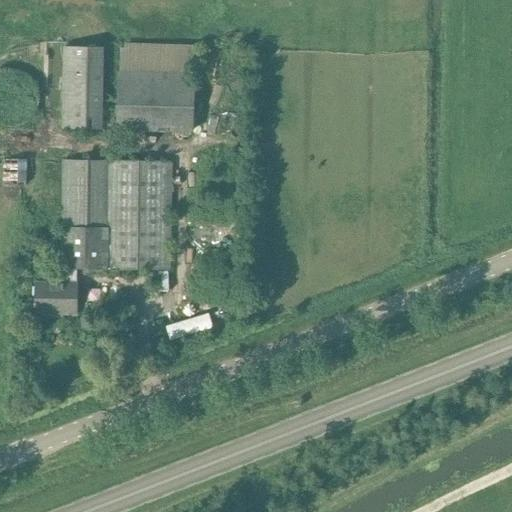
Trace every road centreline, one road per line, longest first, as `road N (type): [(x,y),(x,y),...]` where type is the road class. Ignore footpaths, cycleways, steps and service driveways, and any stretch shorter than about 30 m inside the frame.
road 1 (unclassified): [(0,458),(511,257)]
road 2 (primary): [(511,349),(93,511)]
